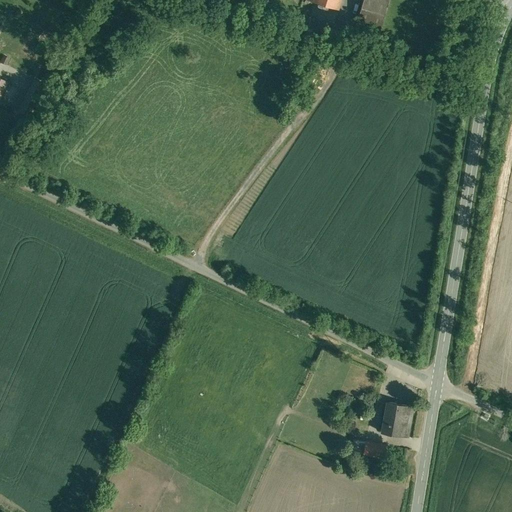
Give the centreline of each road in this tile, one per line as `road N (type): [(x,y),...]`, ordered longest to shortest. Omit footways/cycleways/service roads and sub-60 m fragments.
road 1 (unclassified): [(438,385),(0,173)]
road 2 (secondary): [(511,5),(486,74),(438,385)]
road 3 (unknown): [(292,0),(486,74)]
road 4 (secondary): [(438,385),(417,511)]
